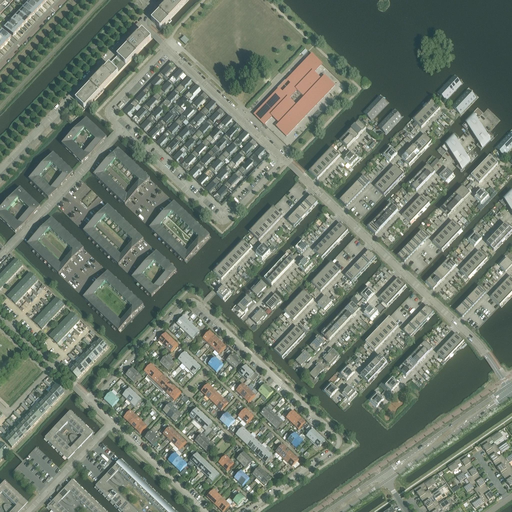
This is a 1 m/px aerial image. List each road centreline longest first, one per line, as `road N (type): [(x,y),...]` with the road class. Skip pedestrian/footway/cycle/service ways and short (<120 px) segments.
road 1 (residential): [(245,511),(340,440),(196,301),(184,302),(90,401)]
road 2 (residential): [(284,159),(221,222),(121,128)]
road 3 (residential): [(0,171),(141,23)]
road 4 (residential): [(485,121),(372,242)]
road 5 (residential): [(284,159),(167,47)]
road 6 (secondary): [(385,481),(511,393)]
road 7 (secondary): [(507,386),(381,473)]
road 8 (residential): [(243,320),(343,214)]
road 9 (residential): [(501,164),(400,269)]
road 10 (residential): [(442,110),(343,214)]
road 11 (residential): [(314,187),(215,291)]
road 12 (residential): [(303,373),(400,269)]
road 13 (residential): [(275,344),(372,242)]
road 14 (residential): [(335,399),(430,298)]
road 15 (residential): [(204,511),(111,422)]
